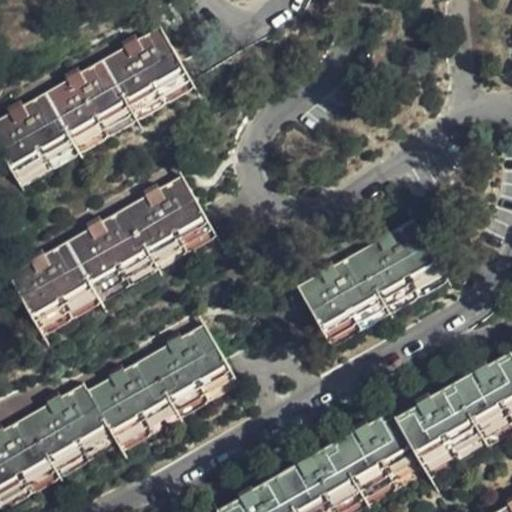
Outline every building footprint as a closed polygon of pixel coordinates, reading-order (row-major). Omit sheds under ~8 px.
[(27,116),(2,131),(37,190),(208,94),(193,68),(174,33),(151,46),(147,41),(132,50),(135,55),(92,79),(90,74),(74,82),(77,89),(42,108),(38,103),(24,111),(27,116)] [(54,265),(34,278),(42,291),(75,348),(245,248),(204,178),(184,190),(181,185),(165,194),(168,198),(126,222),(124,218),(107,228),(110,234),(70,255),(67,251),(51,260),(54,265)] [(429,289),(390,231),(370,244),(366,240),(354,247),(357,254),(319,278),(316,273),(302,281),(305,287),(287,298),(326,359),(429,289)] [(10,464),(36,511),(57,511),(162,452),(165,458),(273,396),(236,333),(216,345),(219,350),(188,368),(184,362),(163,375),(167,382),(131,401),(124,389),(101,403),(105,408),(67,431),(63,423),(41,436),(45,443),(10,464)] [(433,483),(511,430),(511,375),(498,354),(478,368),(474,363),(462,371),(465,377),(427,401),(423,397),(411,406),(414,411),(393,423),(430,478),(433,483)] [(366,511),(430,478),(393,423),(389,417),(367,432),(363,428),(350,437),(353,441),(314,467),(311,462),(299,470),(302,475),(262,502),(258,496),(244,505),(248,510),(245,511),(366,511)] [(511,511),(511,499),(506,504),(510,508),(503,511),(511,511)]
